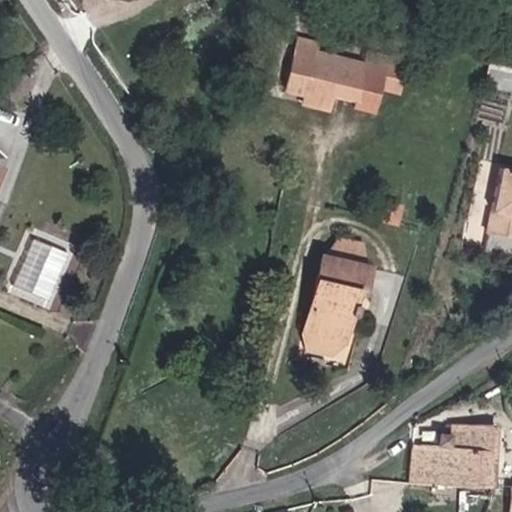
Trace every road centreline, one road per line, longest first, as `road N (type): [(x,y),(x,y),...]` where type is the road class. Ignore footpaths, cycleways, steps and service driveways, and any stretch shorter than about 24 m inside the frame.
road 1 (residential): [(32,0),(113,115),(144,207),(55,511)]
road 2 (residential): [(173,511),(337,465),(511,341)]
road 3 (unknown): [(54,30),(0,194)]
